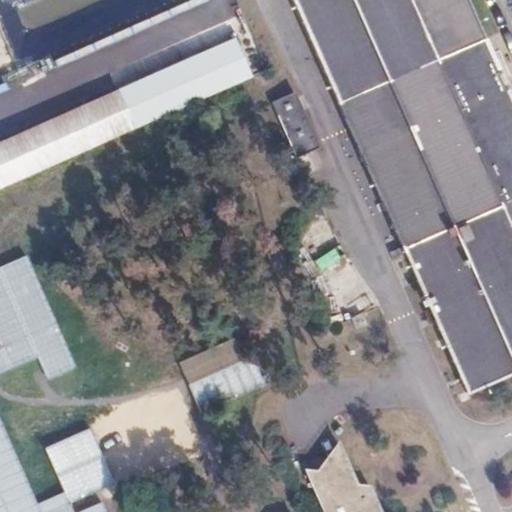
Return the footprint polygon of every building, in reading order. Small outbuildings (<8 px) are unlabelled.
[(0,0),(0,23),(13,59),(158,9),(154,0),(0,0)] [(511,102),(468,0),(292,0),(460,392),(511,368),(511,102)] [(0,191),(125,139),(258,84),(237,38),(3,139),(0,140),(0,191)] [(294,92),(274,100),(297,154),(316,146),(321,143),(298,90),(294,92)] [(0,511),(104,511),(101,501),(73,511),(68,498),(204,446),(181,388),(42,441),(61,491),(30,503),(0,424),(0,371),(37,358),(45,379),(71,369),(27,254),(0,264),(0,511)] [(198,411),(267,380),(245,331),(176,361),(198,411)] [(378,511),(364,480),(353,477),(335,436),(314,466),(299,464),(320,511),(378,511)]
